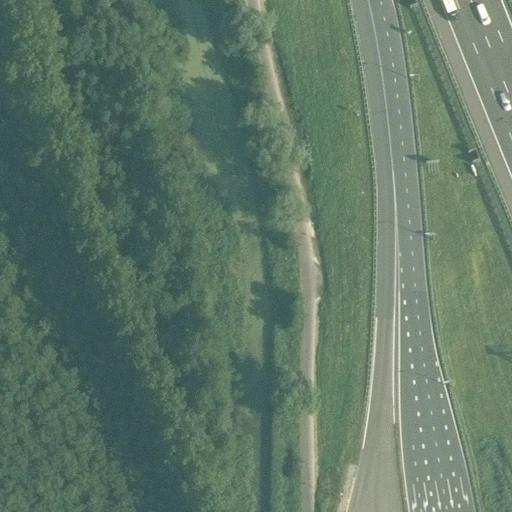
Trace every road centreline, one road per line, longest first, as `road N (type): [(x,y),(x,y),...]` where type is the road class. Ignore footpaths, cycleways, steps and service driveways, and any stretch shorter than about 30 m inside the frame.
road 1 (unclassified): [(307,511),(303,247),(251,0)]
road 2 (motorway): [(377,0),(393,70),(446,511)]
